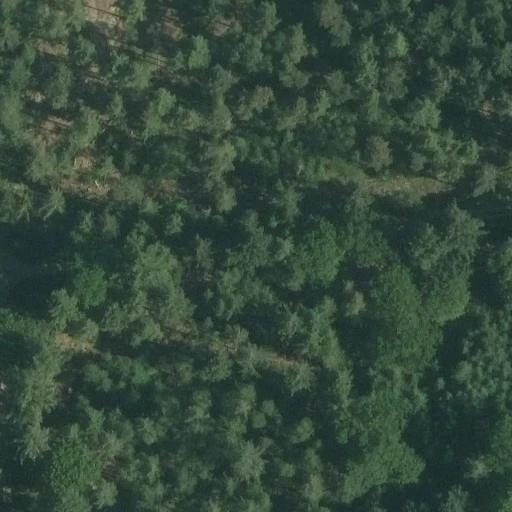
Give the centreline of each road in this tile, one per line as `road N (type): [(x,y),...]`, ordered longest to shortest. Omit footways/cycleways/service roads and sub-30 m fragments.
road 1 (track): [(511,185),(294,204),(0,175)]
road 2 (track): [(0,327),(13,511)]
